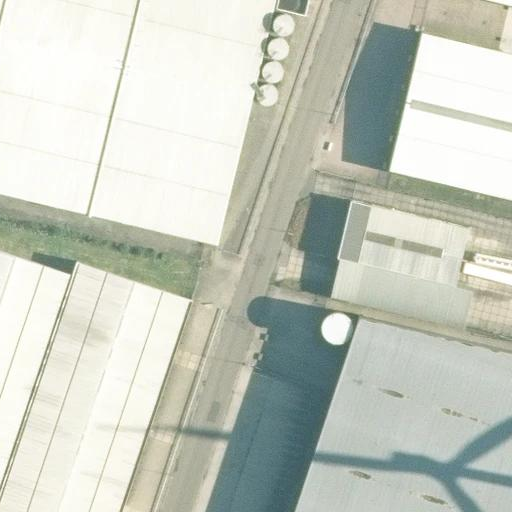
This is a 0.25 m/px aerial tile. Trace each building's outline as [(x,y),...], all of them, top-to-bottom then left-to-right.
[(0,0),(0,191),(216,243),(273,0),(0,0)] [(304,15),(307,0),(277,0),(276,8),(304,15)] [(511,53),(420,32),(388,169),(511,198),(511,53)] [(454,286),(469,228),(350,200),(336,258),(339,259),(330,297),(463,328),(472,291),(454,286)] [(0,511),(121,511),(192,300),(76,262),(72,275),(0,250),(0,511)] [(511,511),(511,350),(358,314),(291,511),(511,511)]
